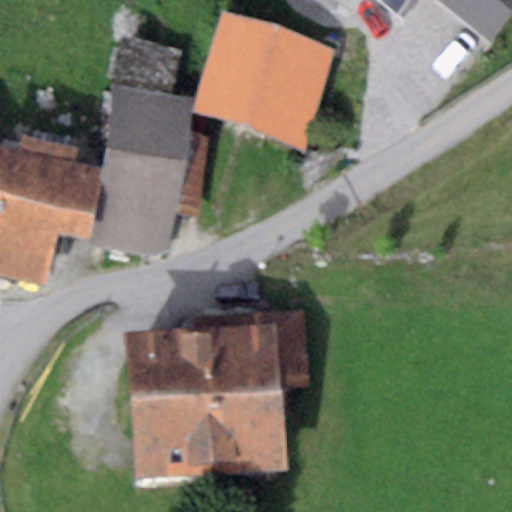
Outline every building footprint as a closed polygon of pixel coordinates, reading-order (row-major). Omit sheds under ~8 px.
[(379,0),(415,28),(437,0),(379,0)] [(304,156),(329,69),(230,41),(206,128),(304,156)] [(155,259),(177,150),(99,134),(80,247),(155,259)] [(59,264),(76,182),(0,165),(0,302),(20,307),(27,259),(59,264)] [(254,362),(99,376),(112,496),(196,490),(266,486),(254,362)]
